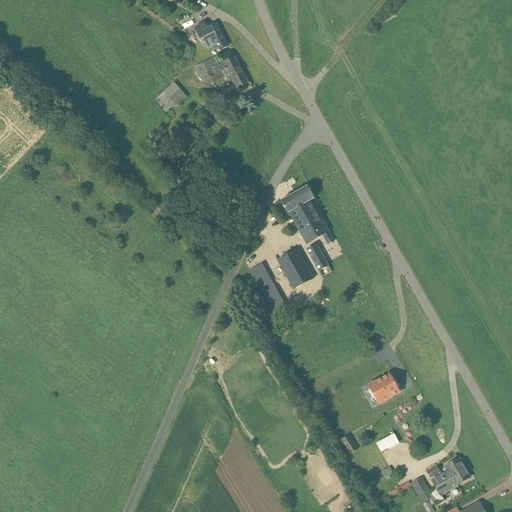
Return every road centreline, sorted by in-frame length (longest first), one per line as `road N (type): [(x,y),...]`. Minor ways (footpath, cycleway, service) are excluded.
road 1 (residential): [(126,511),(256,215),(282,168),(322,125)]
road 2 (unclassified): [(511,456),(322,125)]
road 3 (unclassified): [(322,125),(261,0)]
road 4 (track): [(306,97),(382,0)]
